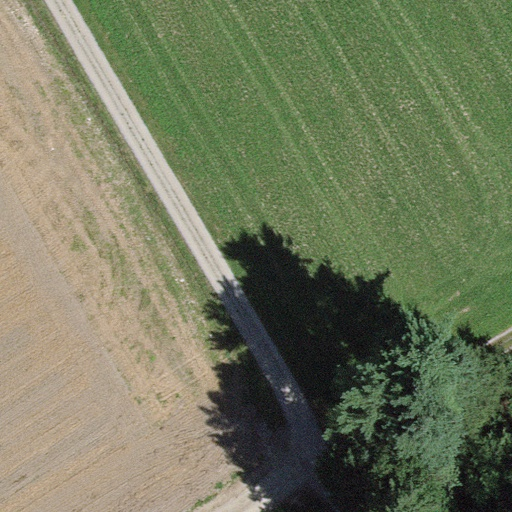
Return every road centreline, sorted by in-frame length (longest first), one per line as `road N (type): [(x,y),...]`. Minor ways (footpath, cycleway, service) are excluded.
road 1 (track): [(330,456),(257,345),(76,0)]
road 2 (track): [(511,347),(330,456)]
